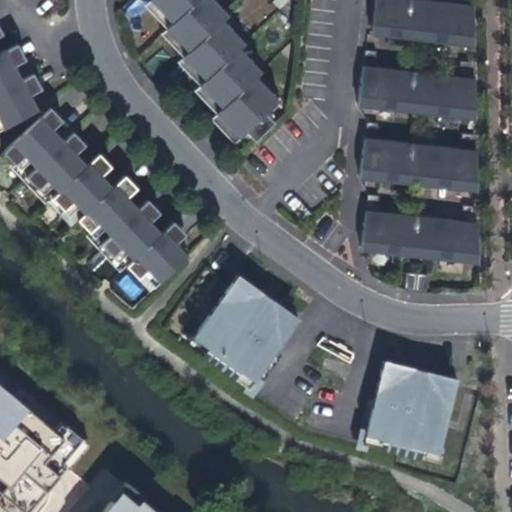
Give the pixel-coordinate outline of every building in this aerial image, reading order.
[(181,19),(162,0),(154,0),(153,1),(176,25),(177,23),(181,19)] [(162,0),(181,19),(177,23),(201,48),(199,50),(219,72),(213,78),(236,102),(232,106),(256,131),(251,136),(260,145),(280,126),(272,116),(279,109),(257,85),(262,80),(240,56),(244,51),(223,28),(228,23),(206,0),(162,0)] [(217,0),(206,0),(228,23),(233,17),(221,5),(217,0)] [(471,14),(472,3),(444,0),(377,0),(376,18),(384,19),(382,32),(477,42),(476,15),(471,14)] [(384,19),(376,18),(374,31),(382,32),(384,19)] [(176,25),(170,31),(194,56),(195,54),(199,50),(201,48),(177,23),(176,25)] [(250,46),(228,23),(223,28),(244,51),(250,46)] [(22,45),(10,51),(19,67),(31,61),(26,54),(22,45)] [(0,116),(1,116),(8,131),(44,112),(35,97),(27,81),(19,67),(10,51),(3,54),(0,48),(0,116)] [(367,49),(364,76),(373,77),(374,66),(377,66),(379,50),(367,49)] [(203,75),(210,83),(213,78),(219,72),(199,50),(195,54),(194,56),(190,60),(203,75)] [(267,75),(244,51),(240,56),(262,80),(267,75)] [(462,76),(473,77),(475,61),(464,59),(462,76)] [(361,103),(478,116),(478,88),(472,88),(473,77),(462,76),(377,66),(374,66),(373,77),(364,76),(361,103)] [(38,75),(27,81),(35,97),(47,91),(42,82),(38,75)] [(210,83),(204,88),(217,102),(226,111),(232,106),(236,102),(213,78),(210,83)] [(262,80),(257,85),(279,109),(284,104),(262,80)] [(232,106),(221,117),(238,134),(244,142),(251,136),(256,131),(232,106)] [(55,109),(46,118),(58,132),(68,123),(55,109)] [(46,118),(8,154),(21,168),(30,159),(40,170),(31,179),(44,193),(54,185),(64,196),(57,202),(70,215),(80,206),(90,217),(83,223),(96,237),(103,231),(113,242),(106,248),(119,262),(129,253),(139,264),(132,270),(145,284),(154,275),(166,288),(195,260),(183,247),(170,234),(168,236),(157,225),(144,212),(134,200),(121,187),(118,189),(108,178),(95,165),(92,167),(82,156),(69,143),(58,132),(46,118)] [(369,121),(366,148),(375,149),(376,138),(379,138),(381,122),(369,121)] [(463,148),(475,149),(477,133),(465,132),(463,148)] [(84,140),(78,133),(69,143),(82,156),(91,147),(84,140)] [(363,175),(481,189),(480,161),(473,160),(475,149),(463,148),(379,138),(376,138),(375,149),(366,148),(363,175)] [(104,156),(95,165),(108,178),(117,169),(112,164),(104,156)] [(131,178),(121,187),(134,200),(143,191),(136,184),(131,178)] [(370,194),(367,221),(376,222),(377,211),(381,211),(382,195),(370,194)] [(154,203),(144,212),(157,225),(166,216),(158,207),(154,203)] [(465,220),(476,222),(478,205),(466,204),(465,220)] [(364,248),(482,261),(481,233),(480,233),(475,233),(476,222),(465,220),(381,211),(377,211),(376,222),(367,221),(364,248)] [(186,231),(180,225),(170,234),(183,247),(193,238),(186,231)] [(407,289),(429,292),(432,274),(409,271),(407,289)] [(130,301),(142,293),(128,273),(116,281),(130,301)] [(277,350),(300,319),(265,294),(238,275),(198,330),(194,336),(230,362),(224,370),(246,385),(250,388),(277,350)] [(230,362),(194,336),(198,330),(194,326),(184,341),(224,370),(230,362)] [(252,398),(283,354),(277,350),(250,388),(246,385),(242,391),(252,398)] [(88,432),(0,361),(0,494),(20,511),(88,432)] [(439,452),(457,379),(415,368),(384,361),(374,400),(363,443),(394,451),(396,442),(439,452)] [(363,443),(374,400),(367,398),(354,448),(366,451),(368,444),(363,443)] [(439,452),(396,442),(394,451),(441,463),(446,446),(441,445),(439,452)] [(180,511),(134,473),(101,511),(180,511)]
